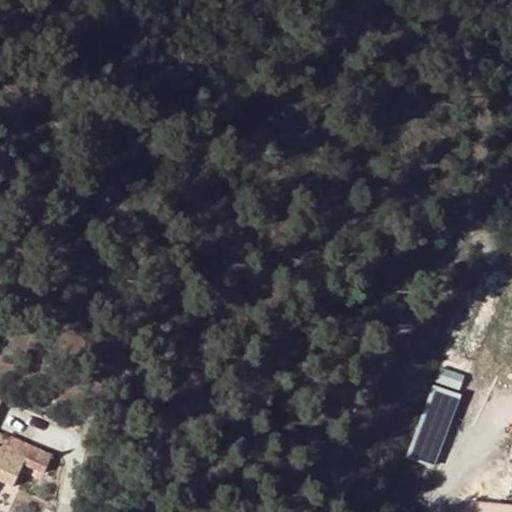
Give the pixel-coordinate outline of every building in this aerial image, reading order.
[(459,398),(433,387),(404,456),(431,467),(459,398)] [(0,484),(12,490),(22,468),(44,477),(52,460),(8,441),(2,453),(0,452),(0,484)] [(100,453),(88,453),(87,470),(98,471),(100,453)] [(507,511),(508,510),(478,508),(479,500),(464,499),(462,511),(507,511)] [(511,511),(511,503),(507,502),(479,500),(478,508),(508,510),(507,511),(511,511)]
